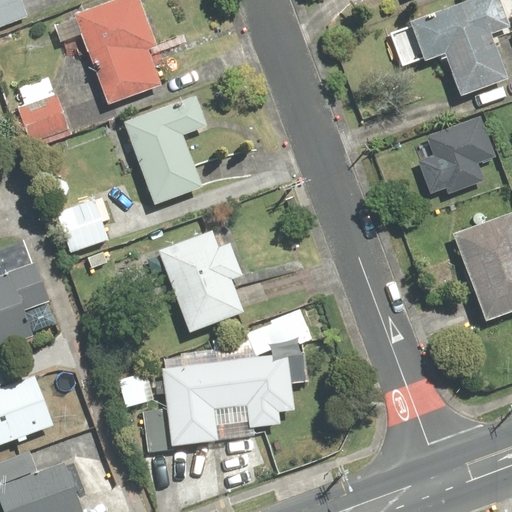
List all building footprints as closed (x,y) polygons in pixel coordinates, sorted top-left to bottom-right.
[(0,0),(0,26),(32,16),(26,0),(0,0)] [(145,0),(107,0),(75,11),(108,108),(175,85),(145,0)] [(511,5),(510,0),(472,0),(392,28),(407,71),(449,57),(463,97),(511,80),(511,73),(498,34),(511,29),(511,5)] [(55,77),(14,90),(32,143),(73,129),(55,77)] [(204,97),(125,124),(154,207),(210,188),(191,134),(214,126),(204,97)] [(434,162),(421,166),(431,203),(489,187),(482,163),(494,160),(484,124),(428,139),(434,162)] [(107,195),(58,212),(72,254),(122,237),(107,195)] [(511,209),(456,231),(492,325),(511,317),(511,209)] [(220,226),(162,247),(193,335),(251,314),(238,277),(247,274),(235,240),(226,243),(220,226)] [(40,263),(0,277),(0,349),(44,333),(34,307),(54,299),(40,263)] [(289,351),(161,361),(168,448),(256,441),(255,422),(278,420),(277,408),(293,407),(289,351)] [(40,372),(0,387),(0,447),(60,425),(40,372)] [(88,427),(68,437),(76,456),(97,447),(88,427)] [(33,447),(0,459),(0,498),(5,511),(90,511),(71,460),(42,470),(33,447)]
